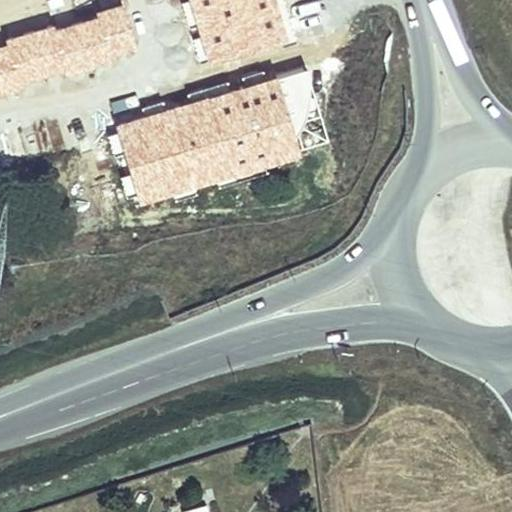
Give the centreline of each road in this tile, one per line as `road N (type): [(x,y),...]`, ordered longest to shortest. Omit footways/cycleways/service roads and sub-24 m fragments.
road 1 (unknown): [(0,69),(251,0)]
road 2 (secondary): [(0,420),(211,335)]
road 3 (secondary): [(400,214),(329,279),(211,335)]
road 4 (secondary): [(211,335),(426,322)]
road 5 (secondary): [(415,0),(428,109),(416,184)]
road 6 (secondary): [(511,131),(471,89),(428,0)]
